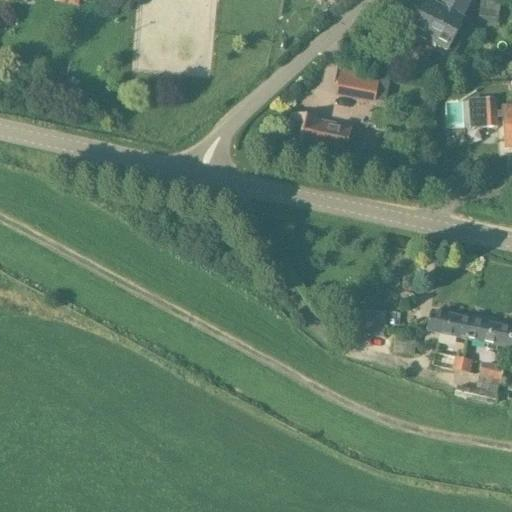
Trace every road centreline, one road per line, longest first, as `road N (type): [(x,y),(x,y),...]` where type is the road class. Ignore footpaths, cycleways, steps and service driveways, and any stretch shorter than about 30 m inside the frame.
road 1 (unclassified): [(188,173),(511,245)]
road 2 (unclassified): [(188,173),(279,80),(375,0)]
road 3 (unclassified): [(0,131),(188,173)]
